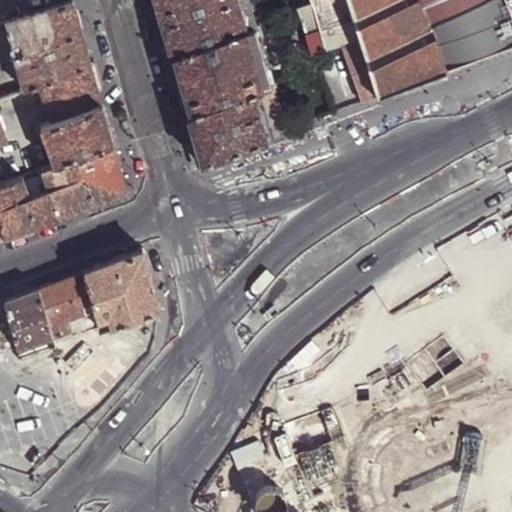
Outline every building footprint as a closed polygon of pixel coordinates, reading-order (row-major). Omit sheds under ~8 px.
[(155,0),(162,22),(171,56),(245,27),(236,0),(155,0)] [(252,0),(236,0),(245,27),(259,23),(252,0)] [(348,0),(311,0),(312,2),(319,30),(354,20),(348,0)] [(348,0),(354,20),(360,39),(378,95),(398,87),(446,70),(430,27),(417,0),(348,0)] [(511,44),(511,18),(504,0),(417,0),(430,27),(446,70),(511,44)] [(39,82),(90,63),(82,36),(72,1),(4,21),(17,64),(24,88),(39,82)] [(360,39),(354,20),(319,30),(325,49),(342,45),(360,39)] [(264,41),(259,23),(245,27),(252,45),(262,41),(264,41)] [(245,27),(171,56),(180,88),(188,114),(249,91),(265,85),(252,45),(245,27)] [(378,95),(360,39),(342,45),(363,101),(378,95)] [(262,41),(252,45),(265,85),(271,83),(275,82),(262,41)] [(49,108),(98,92),(96,85),(90,63),(39,82),(45,99),(49,108)] [(271,83),(265,85),(249,91),(265,139),(287,130),(271,83)] [(249,91),(188,114),(195,138),(202,163),(228,153),(265,139),(249,91)] [(53,122),(101,103),(98,92),(49,108),(53,122)] [(53,164),(112,142),(107,124),(101,103),(53,122),(39,127),(48,148),(53,164)] [(299,125),(308,122),(303,109),(294,112),(299,125)] [(120,169),(112,142),(53,164),(42,168),(59,216),(116,194),(120,191),(123,185),(122,179),(120,169)] [(42,168),(53,164),(48,148),(32,155),(38,170),(42,168)] [(0,222),(5,236),(59,216),(42,168),(38,170),(12,180),(1,184),(0,184),(0,222)] [(0,181),(1,184),(12,180),(9,170),(0,172),(0,181)]
